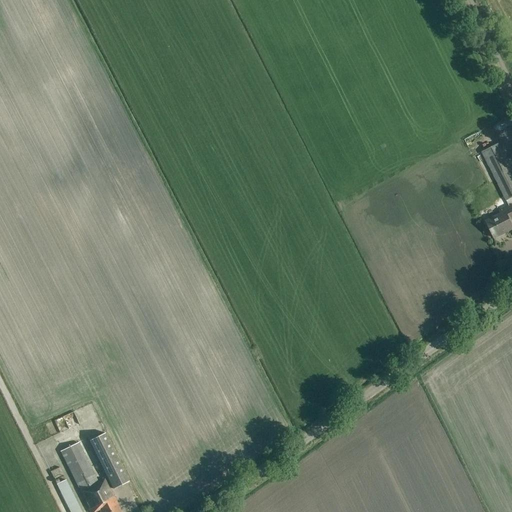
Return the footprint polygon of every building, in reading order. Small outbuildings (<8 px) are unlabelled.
[(505,119),(511,114),(511,108),(510,106),(501,111),(505,119)] [(482,153),(506,201),(511,197),(511,167),(500,144),(482,153)] [(494,239),(511,229),(511,224),(510,220),(511,219),(511,207),(511,205),(500,211),(501,214),(486,222),(494,239)] [(86,408),(89,417),(98,414),(94,405),(86,408)] [(64,413),(67,427),(85,423),(82,409),(64,413)] [(89,441),(112,490),(128,482),(105,433),(89,441)] [(105,479),(98,482),(78,443),(61,452),(90,511),(96,511),(100,510),(100,511),(119,511),(118,509),(119,509),(105,479)]
